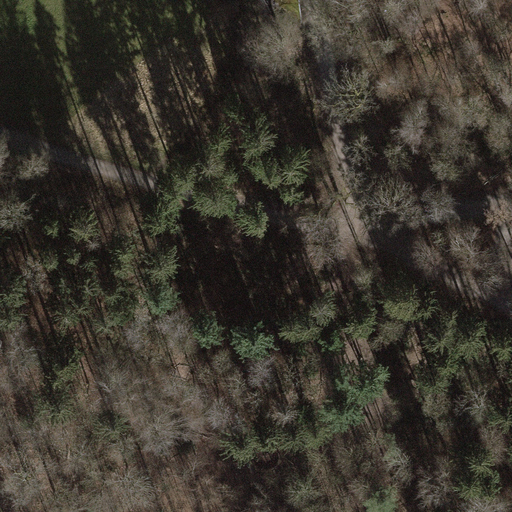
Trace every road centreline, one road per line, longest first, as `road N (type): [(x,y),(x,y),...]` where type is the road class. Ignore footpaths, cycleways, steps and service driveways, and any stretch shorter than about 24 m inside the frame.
road 1 (track): [(0,130),(246,212),(359,226),(511,206)]
road 2 (track): [(315,0),(359,226)]
road 3 (track): [(511,303),(359,226)]
